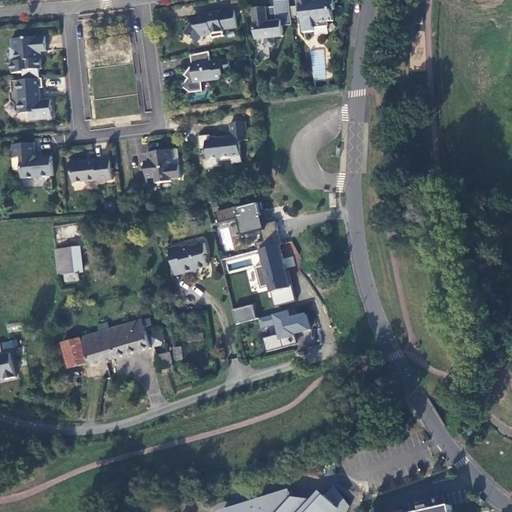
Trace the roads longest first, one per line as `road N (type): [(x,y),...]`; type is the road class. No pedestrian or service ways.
road 1 (residential): [(511,510),(459,461),(432,422),(369,295),(353,172),(371,0)]
road 2 (residential): [(0,418),(57,429),(113,426),(335,350)]
road 3 (residential): [(139,0),(153,128),(77,140),(68,2)]
